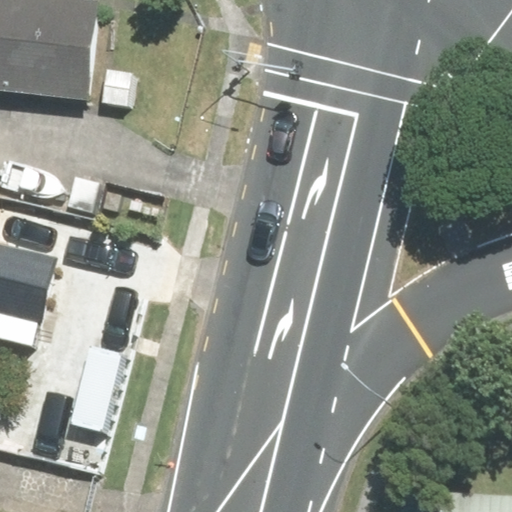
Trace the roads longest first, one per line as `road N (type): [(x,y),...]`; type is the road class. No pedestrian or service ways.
road 1 (secondary): [(261,451),(360,0)]
road 2 (secondary): [(511,267),(402,319),(261,451)]
